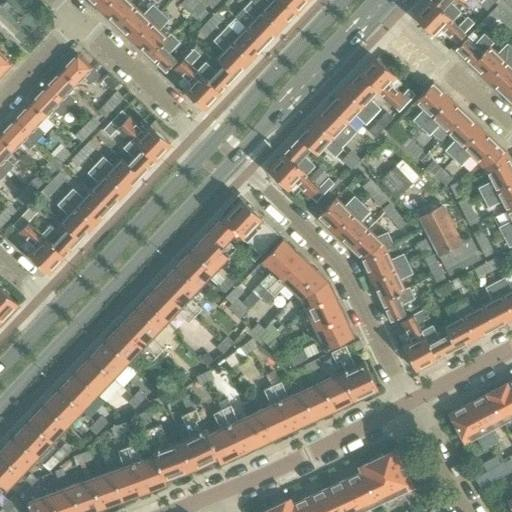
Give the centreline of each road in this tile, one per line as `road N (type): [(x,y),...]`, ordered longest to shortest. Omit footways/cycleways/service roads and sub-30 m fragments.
road 1 (secondary): [(0,408),(229,166)]
road 2 (residential): [(229,166),(269,193),(346,275),(407,405)]
road 3 (secondary): [(229,166),(379,6)]
road 4 (secondary): [(205,148),(56,308)]
road 5 (residential): [(407,405),(214,497)]
road 6 (secondary): [(339,2),(205,148)]
road 7 (residential): [(75,23),(205,148)]
road 8 (residential): [(393,19),(511,131)]
road 9 (residential): [(407,405),(466,511)]
